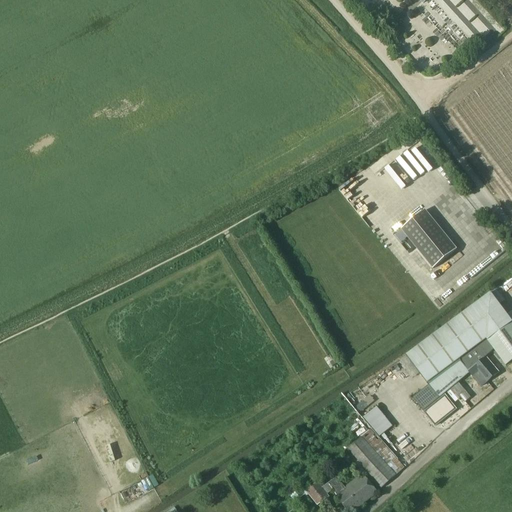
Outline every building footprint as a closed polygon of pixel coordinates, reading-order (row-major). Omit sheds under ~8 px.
[(433,165),(437,161),(432,155),(428,159),(433,165)] [(456,251),(424,212),(401,230),(433,270),(456,251)] [(496,290),(466,313),(494,351),(506,366),(511,361),(511,312),(507,316),(499,306),(505,302),(496,290)] [(498,373),(485,358),(494,351),(466,313),(407,357),(429,387),(413,399),(422,410),(458,384),(471,374),(474,377),(479,373),(486,383),(498,373)] [(458,384),(452,388),(459,397),(465,392),(458,384)] [(424,412),(435,426),(456,410),(445,396),(424,412)] [(363,402),(355,409),(360,414),(367,408),(363,402)] [(405,469),(371,430),(348,449),(381,489),(405,469)] [(319,482),(308,490),(319,505),(329,498),(326,495),(332,491),(348,511),(352,511),(378,493),(365,476),(347,489),(338,477),(323,487),(319,482)]
